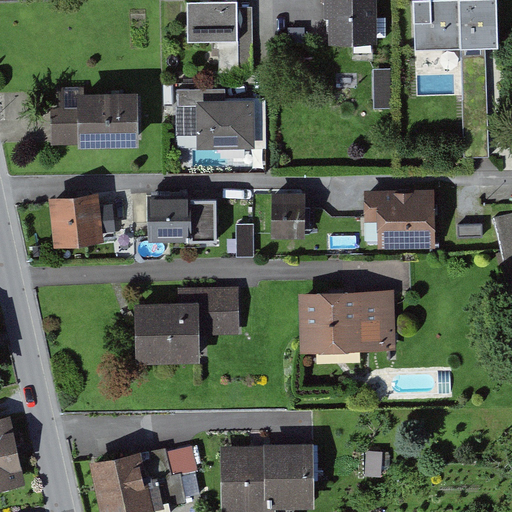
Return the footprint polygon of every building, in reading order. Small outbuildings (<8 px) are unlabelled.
[(242,38),(241,6),(240,0),(228,0),(191,1),(191,7),(192,39),(242,38)] [(377,0),(331,0),(333,38),(357,38),(375,37),(378,37),(378,17),(377,0)] [(418,0),(420,47),(467,46),(490,45),(502,45),(500,0),(418,0)] [(257,70),(256,6),(241,6),(242,38),(242,70),(257,70)] [(321,10),(293,11),(293,40),(322,39),(321,10)] [(378,17),(378,37),(390,37),(390,17),(378,17)] [(358,51),(376,50),(375,37),(357,38),(358,51)] [(467,46),(470,156),(493,155),(490,45),(467,46)] [(376,106),(393,105),(391,66),(374,67),(376,106)] [(230,88),(181,89),(182,133),(205,133),(205,103),(230,103),(230,98),(230,88)] [(140,91),(64,92),(64,105),(55,105),(55,128),(55,147),(141,146),(140,91)] [(205,133),(205,144),(257,143),(256,102),(230,103),(205,103),(205,133)] [(389,243),(435,242),(434,192),(373,193),(373,202),(374,216),(388,216),(389,243)] [(101,193),(54,197),(59,244),(105,240),(104,230),(102,206),(101,193)] [(320,209),(307,209),(307,193),(280,193),(279,233),(320,233),(320,209)] [(220,239),(220,198),(208,198),(153,199),(154,240),(220,239)] [(117,229),(115,205),(109,205),(102,206),(104,230),(117,229)] [(511,213),(500,216),(511,269),(511,213)] [(236,222),(238,253),(254,252),(252,221),(236,222)] [(487,237),(487,223),(462,224),(463,238),(487,237)] [(244,287),(185,289),(185,303),(200,303),(201,331),(245,330),(244,287)] [(375,289),(303,291),(305,350),(400,347),(398,289),(375,289)] [(185,303),(140,304),(141,359),(202,358),(201,331),(200,303),(185,303)] [(15,416),(0,418),(0,491),(30,485),(15,416)] [(279,511),(280,506),(318,506),(317,444),(290,444),(270,444),(270,447),(227,447),(227,511),(279,511)] [(201,469),(196,446),(183,448),(170,451),(169,446),(96,460),(105,511),(139,511),(152,510),(173,506),(189,503),(183,472),(201,469)]
